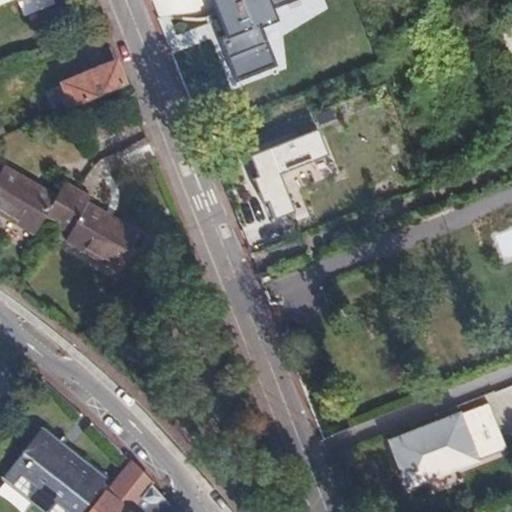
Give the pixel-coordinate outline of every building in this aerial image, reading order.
[(205,0),(234,82),(277,68),(261,26),(279,19),(274,6),(292,0),(205,0)] [(123,87),(114,63),(60,83),(70,108),(123,87)] [(293,210),(279,176),(329,156),(318,129),(248,157),(273,218),(293,210)] [(10,164),(0,179),(0,208),(41,232),(47,221),(71,235),(68,241),(121,272),(142,236),(90,204),(96,194),(71,180),(62,194),(10,164)] [(502,260),(511,255),(511,228),(493,235),(502,260)] [(396,452),(362,465),(376,501),(410,488),(508,450),(490,404),(392,443),(396,452)] [(0,482),(36,511),(80,511),(102,484),(92,476),(36,433),(0,478),(0,482)] [(128,511),(140,498),(149,485),(130,462),(90,511),(128,511)] [(156,501),(159,496),(149,485),(140,498),(147,503),(156,501)] [(139,511),(147,503),(140,498),(128,511),(139,511)]
